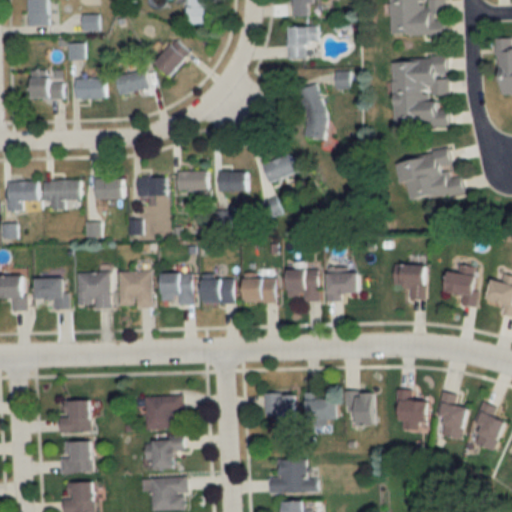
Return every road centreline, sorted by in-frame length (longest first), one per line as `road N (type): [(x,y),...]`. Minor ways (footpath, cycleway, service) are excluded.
road 1 (residential): [(0,358),(374,345),(454,351),(511,366)]
road 2 (residential): [(0,145),(129,138),(196,117),(235,72),(249,0)]
road 3 (residential): [(511,164),(475,120),(467,0)]
road 4 (residential): [(221,352),(227,511)]
road 5 (residential): [(15,358),(21,511)]
